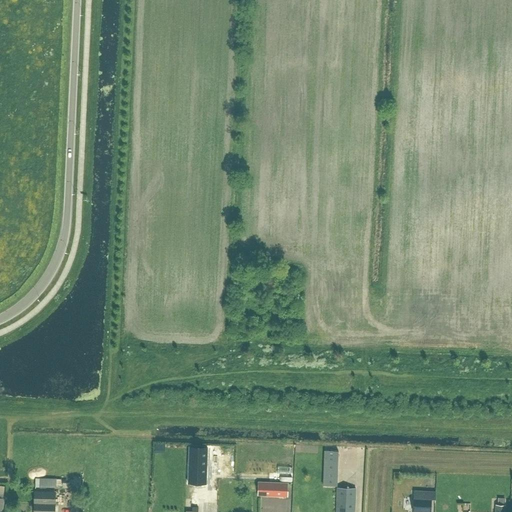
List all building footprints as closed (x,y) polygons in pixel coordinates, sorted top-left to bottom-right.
[(191,447),(190,483),(202,483),(203,459),(219,460),(219,448),(191,447)] [(337,485),(338,450),(323,450),(322,485),(337,485)] [(287,497),(288,482),(272,482),(272,483),(258,483),(257,496),(287,497)] [(326,501),(335,501),(335,511),(354,511),(355,488),(336,487),(336,488),(327,488),(326,501)] [(54,511),(55,491),(34,490),(32,511),(54,511)] [(413,510),(423,511),(423,499),(413,498),(413,510)]
